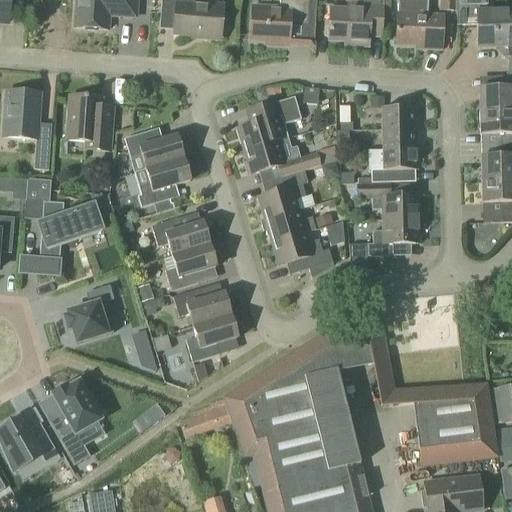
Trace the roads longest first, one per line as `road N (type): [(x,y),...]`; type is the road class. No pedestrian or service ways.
road 1 (residential): [(205,95),(198,116),(272,335),(292,335),(370,290),(454,280)]
road 2 (residential): [(205,95),(266,79),(427,88),(443,97),(454,280)]
road 3 (residential): [(0,61),(178,73),(205,95)]
